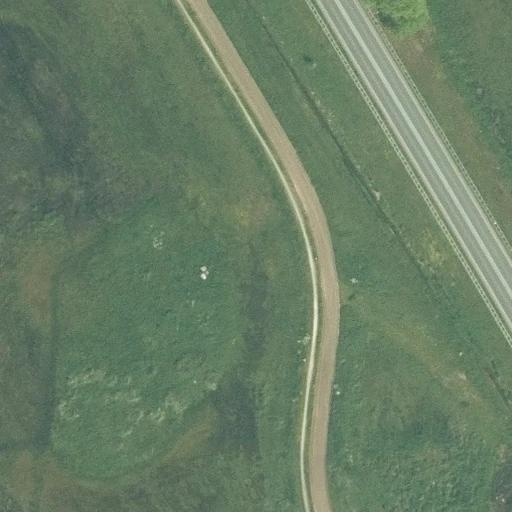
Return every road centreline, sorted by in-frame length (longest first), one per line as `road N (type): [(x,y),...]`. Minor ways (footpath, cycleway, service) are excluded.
road 1 (track): [(193,0),(292,163),(320,227),(331,308),(314,439),(319,511)]
road 2 (trunk): [(511,297),(335,0)]
